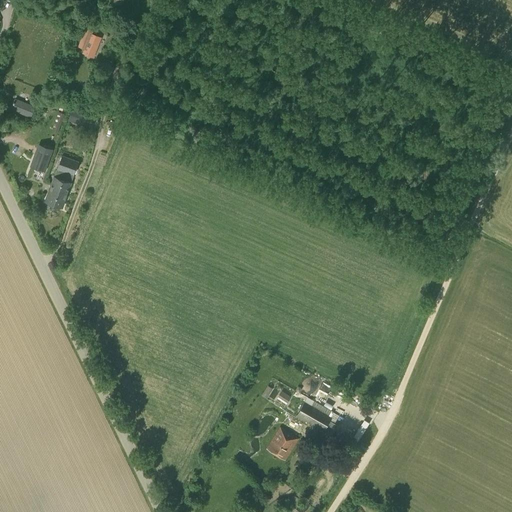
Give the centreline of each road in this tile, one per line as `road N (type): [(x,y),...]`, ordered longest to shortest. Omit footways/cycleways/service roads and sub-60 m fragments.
road 1 (unclassified): [(331,511),(392,414),(511,132)]
road 2 (unclassified): [(162,511),(0,173)]
